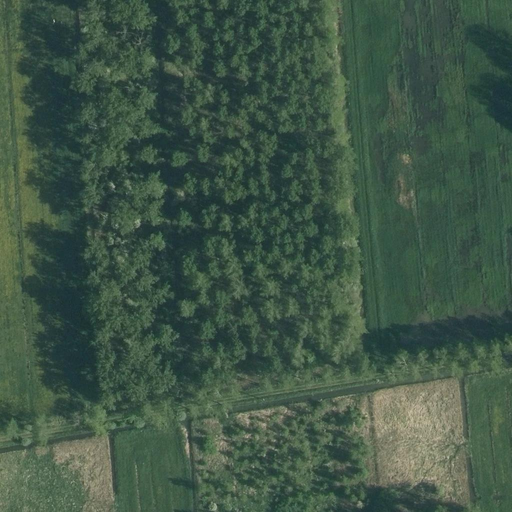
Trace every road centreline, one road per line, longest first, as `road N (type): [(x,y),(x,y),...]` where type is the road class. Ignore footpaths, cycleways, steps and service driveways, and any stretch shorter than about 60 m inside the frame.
road 1 (track): [(511,354),(0,440)]
road 2 (track): [(379,375),(347,0)]
